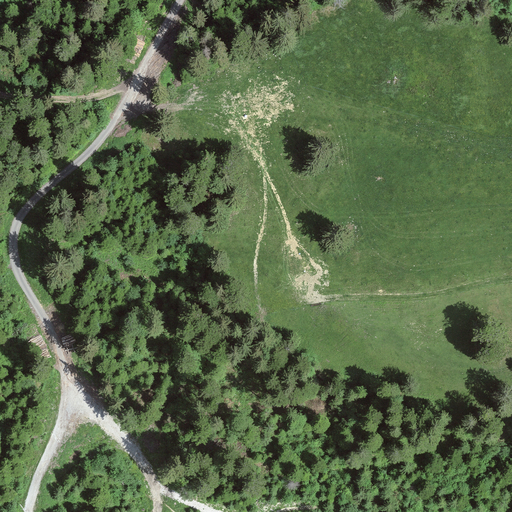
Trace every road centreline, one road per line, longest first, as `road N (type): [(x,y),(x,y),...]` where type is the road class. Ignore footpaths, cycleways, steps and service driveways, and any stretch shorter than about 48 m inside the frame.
road 1 (unclassified): [(179,0),(99,140),(22,217),(14,235),(19,274),(65,374),(61,423),(27,511)]
road 2 (track): [(64,388),(123,440),(152,483),(157,511)]
